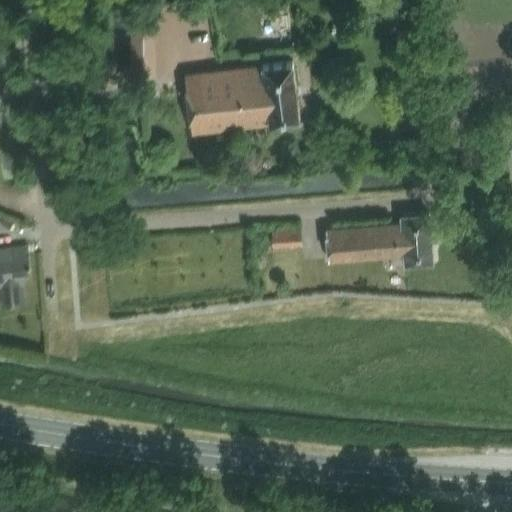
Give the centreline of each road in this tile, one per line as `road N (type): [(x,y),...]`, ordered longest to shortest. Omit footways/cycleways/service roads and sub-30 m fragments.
road 1 (residential): [(27,0),(44,208),(64,229),(408,203),(440,180),(456,94),(511,77)]
road 2 (secondary): [(511,483),(245,461),(0,422)]
